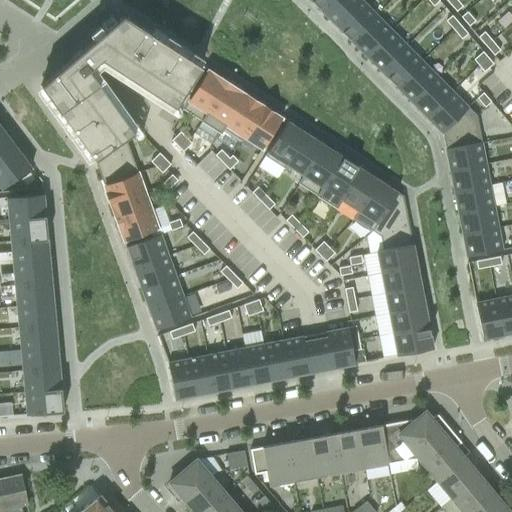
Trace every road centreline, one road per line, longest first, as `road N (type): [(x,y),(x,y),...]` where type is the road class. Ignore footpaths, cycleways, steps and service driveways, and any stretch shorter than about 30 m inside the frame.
road 1 (residential): [(122,435),(461,372)]
road 2 (residential): [(0,447),(122,435)]
